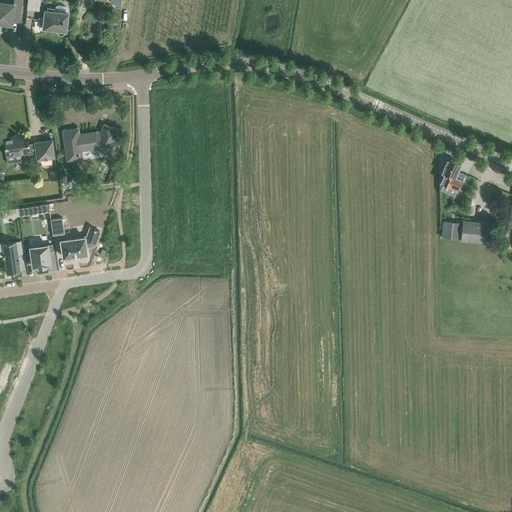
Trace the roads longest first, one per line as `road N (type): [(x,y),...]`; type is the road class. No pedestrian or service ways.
road 1 (tertiary): [(511,165),(275,69),(220,63),(141,76)]
road 2 (residential): [(60,284),(146,265),(141,76)]
road 3 (residential): [(60,284),(1,440),(0,488)]
road 4 (tertiary): [(141,76),(0,71)]
